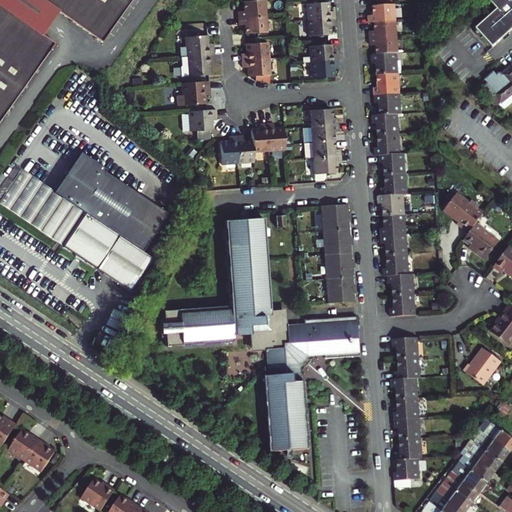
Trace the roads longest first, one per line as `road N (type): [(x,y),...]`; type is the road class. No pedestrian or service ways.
road 1 (secondary): [(311,511),(0,305)]
road 2 (secondary): [(0,322),(286,511)]
road 3 (residential): [(370,330),(353,90)]
road 4 (residential): [(224,14),(229,76),(240,96),(353,90)]
road 5 (residential): [(382,511),(370,330)]
road 6 (residential): [(194,511),(94,444)]
road 7 (residential): [(370,330),(443,324),(479,295)]
